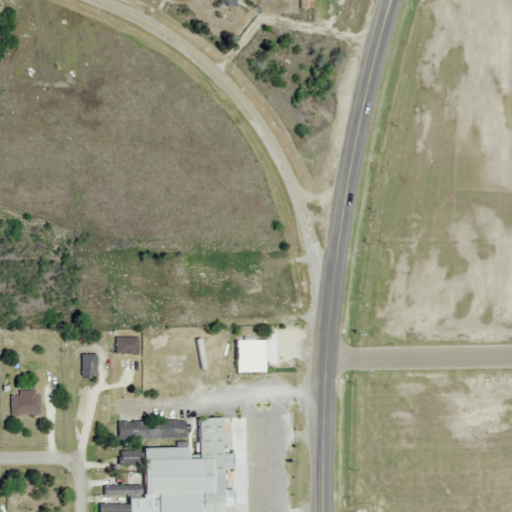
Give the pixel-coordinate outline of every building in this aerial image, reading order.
[(186,279),(186,263),(163,263),(163,279),(186,279)] [(235,295),(262,295),(262,265),(235,265),(235,295)] [(113,355),(135,355),(135,338),(113,338),(113,355)] [(262,342),(235,342),(235,373),(262,373),(262,342)] [(94,379),(94,355),(79,355),(79,379),(94,379)] [(38,416),(38,393),(8,393),(8,416),(38,416)] [(127,511),(170,511),(170,495),(197,495),(196,511),(220,511),(221,507),(229,507),(229,491),(220,491),(220,469),(230,469),(229,455),(220,455),(220,419),(195,419),(195,458),(187,458),(187,448),(141,448),(141,451),(117,451),(117,466),(140,466),(140,499),(127,499),(127,511)] [(183,437),(183,421),(153,421),(153,437),(183,437)] [(116,422),(116,439),(148,439),(148,422),(116,422)] [(137,486),(101,486),(101,495),(137,495),(137,486)]
